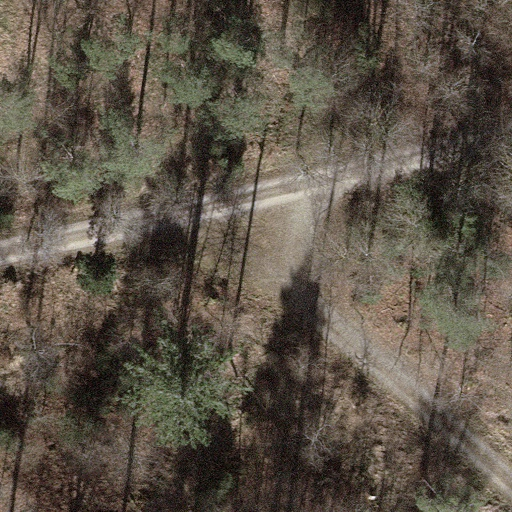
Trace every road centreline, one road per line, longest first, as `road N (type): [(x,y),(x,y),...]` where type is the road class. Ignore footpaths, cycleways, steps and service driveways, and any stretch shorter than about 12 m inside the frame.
road 1 (track): [(511,507),(218,208)]
road 2 (track): [(218,208),(511,139)]
road 3 (track): [(0,245),(218,208)]
